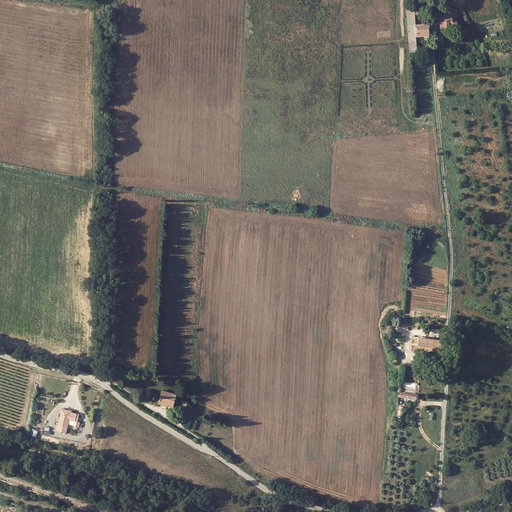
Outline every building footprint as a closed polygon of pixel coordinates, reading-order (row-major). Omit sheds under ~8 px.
[(418,4),(412,5),(405,6),(408,42),(415,42),(415,35),(428,35),(427,23),(414,24),(414,14),(424,13),(424,10),(424,4),(418,4)] [(451,30),(456,30),(456,21),(452,21),(452,16),(455,16),(455,9),(451,9),(451,8),(438,9),(440,27),(441,27),(451,27),(451,30)] [(409,55),(416,54),(415,42),(408,42),(409,55)] [(418,346),(418,351),(433,352),(434,339),(420,337),(413,336),(412,345),(418,346)] [(454,346),(455,346),(466,348),(467,339),(461,338),(461,342),(454,341),(454,346)] [(441,353),(442,340),(434,339),(433,352),(441,353)] [(454,355),(465,356),(466,348),(455,346),(454,355)] [(172,406),(176,393),(162,389),(158,402),(172,406)] [(79,421),(80,413),(62,409),(57,431),(67,433),(69,426),(79,428),(81,422),(79,421)]
